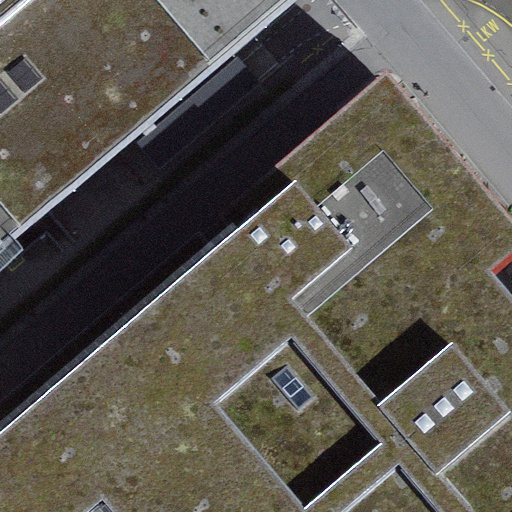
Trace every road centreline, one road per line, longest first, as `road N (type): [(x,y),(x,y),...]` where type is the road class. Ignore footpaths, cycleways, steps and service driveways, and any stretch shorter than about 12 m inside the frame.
road 1 (unknown): [(218,209),(467,511)]
road 2 (unclassified): [(511,158),(374,0)]
